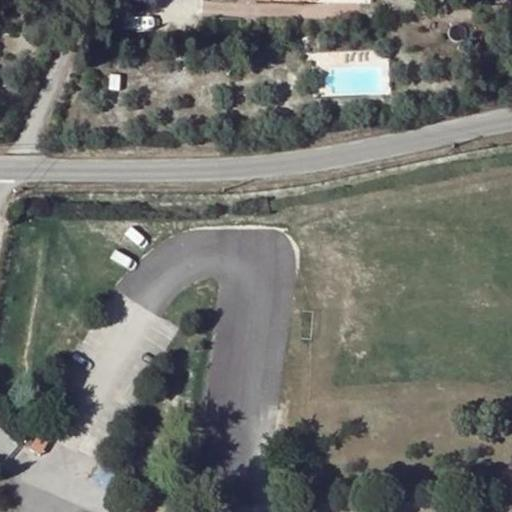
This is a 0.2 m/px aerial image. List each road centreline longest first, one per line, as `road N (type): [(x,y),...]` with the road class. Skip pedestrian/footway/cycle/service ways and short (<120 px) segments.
road 1 (tertiary): [(511,119),(313,164),(18,171)]
road 2 (residential): [(18,171),(75,0)]
